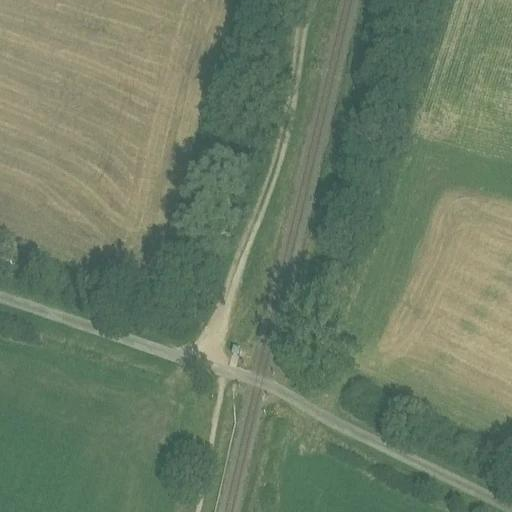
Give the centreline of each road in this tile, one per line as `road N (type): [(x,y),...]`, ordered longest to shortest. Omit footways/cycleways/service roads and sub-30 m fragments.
road 1 (unclassified): [(511,507),(225,368),(0,291)]
road 2 (track): [(309,0),(225,368)]
